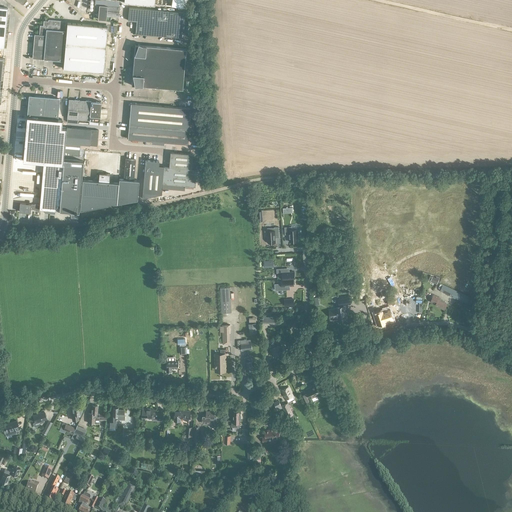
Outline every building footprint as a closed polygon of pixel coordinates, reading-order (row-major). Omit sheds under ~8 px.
[(119,6),(99,5),(98,19),(106,20),(106,16),(118,17),(119,6)] [(147,35),(150,9),(129,8),(128,20),(136,21),(135,34),(147,35)] [(184,12),(150,9),(147,35),(181,38),(184,12)] [(40,24),(39,34),(34,34),(32,58),(63,61),(62,68),(103,72),(107,26),(105,26),(65,22),(65,20),(47,19),(47,20),(43,20),(42,24),(40,24)] [(139,85),(182,89),(186,49),(142,45),(138,44),(138,45),(135,45),(131,85),(134,85),(134,86),(139,85)] [(59,98),(32,96),(29,96),(25,146),(40,147),(39,152),(55,153),(59,98)] [(89,120),(91,101),(69,99),(67,118),(89,120)] [(89,120),(92,120),(99,121),(101,102),(91,101),(89,120)] [(128,139),(151,141),(188,144),(191,108),(131,103),(128,139)] [(98,130),(71,127),(67,127),(64,154),(79,155),(80,144),(97,146),(98,130)] [(169,167),(164,166),(163,183),(195,186),(196,169),(191,169),(192,154),(170,152),(169,167)] [(124,178),(134,179),(136,159),(126,158),(124,178)] [(159,161),(145,160),(142,198),(162,194),(162,189),(163,183),(164,166),(159,166),(159,161)] [(40,205),(40,209),(71,212),(71,216),(78,217),(83,166),(43,162),(43,163),(43,169),(40,205)] [(106,166),(106,170),(95,171),(95,174),(112,174),(112,166),(106,166)] [(118,182),(117,203),(137,199),(139,180),(119,178),(118,182)] [(118,182),(82,179),(80,210),(117,203),(118,182)] [(298,185),(279,187),(280,203),(288,203),(286,191),(292,190),(292,192),(299,192),(298,185)] [(446,199),(446,208),(453,208),(453,206),(457,206),(457,199),(446,199)] [(40,205),(31,204),(20,203),(19,211),(30,212),(31,209),(35,210),(35,211),(39,212),(40,209),(40,205)] [(282,211),(283,222),(295,221),(294,221),(305,220),(304,210),(282,211)] [(272,230),(268,231),(268,243),(270,243),(270,244),(274,244),(274,243),(276,243),(275,235),(279,235),(279,227),(274,227),(274,228),(272,228),(272,230)] [(285,234),(289,234),(290,242),(298,241),(298,229),(292,229),(291,227),(285,227),(285,234)] [(267,270),(267,239),(262,239),(262,236),(256,236),(256,252),(259,252),(259,264),(260,264),(260,270),(258,270),(258,273),(272,272),(272,270),(267,270)] [(389,254),(382,256),(385,265),(392,263),(389,254)] [(287,268),(277,269),(277,273),(278,273),(278,275),(282,275),(283,279),(295,278),(294,272),(287,272),(287,268)] [(430,281),(437,284),(440,278),(436,276),(436,278),(430,275),(428,280),(430,281)] [(281,279),(281,283),(279,284),(279,290),(287,290),(287,286),(294,285),(294,284),(295,284),(295,280),(293,280),(293,279),(295,279),(295,278),(283,279),(281,279)] [(443,284),(443,285),(440,291),(470,305),(473,298),(443,284)] [(230,287),(220,288),(222,313),(232,312),(230,287)] [(439,297),(434,295),(431,302),(436,304),(439,297)] [(436,304),(435,305),(444,309),(447,303),(439,299),(440,298),(439,297),(436,304)] [(337,311),(332,312),(332,314),(333,318),(336,317),(338,317),(338,321),(346,319),(344,311),(343,311),(343,306),(350,304),(349,298),(337,300),(339,306),(339,309),(336,309),(337,311)] [(389,308),(382,310),(386,322),(393,320),(389,308)] [(382,309),(375,311),(377,319),(379,325),(386,322),(382,310),(382,309)] [(306,330),(291,336),(293,341),(308,335),(306,330)] [(247,343),(241,343),(242,349),(242,351),(246,350),(249,350),(253,349),(251,342),(247,343)] [(288,348),(285,343),(281,345),(281,347),(280,348),(279,345),(271,349),(274,356),(280,353),(279,351),(281,350),(282,349),(283,350),(288,348)] [(221,349),(221,354),(221,356),(220,356),(216,356),(216,363),(216,365),(216,366),(216,369),(219,369),(219,371),(222,371),(222,369),(225,369),(225,366),(226,366),(225,356),(224,356),(224,354),(225,354),(225,349),(221,349)] [(247,357),(245,357),(246,362),(247,362),(248,370),(253,370),(252,362),(253,362),(252,354),(250,355),(249,350),(246,350),(247,355),(247,357)] [(167,371),(172,371),(172,368),(179,368),(179,361),(167,361),(167,366),(167,371)] [(324,394),(323,392),(319,383),(306,390),(310,399),(317,395),(318,396),(319,397),(321,397),(323,396),(324,395),(324,394)] [(295,399),(293,396),(293,395),(289,387),(282,390),(286,399),(287,402),(295,399)] [(274,403),(276,407),(274,408),(275,411),(278,410),(282,408),(279,401),(274,403)] [(288,402),(282,406),(287,417),(294,414),(288,402)] [(104,414),(97,414),(98,405),(92,405),(92,413),(88,413),(88,423),(95,423),(95,418),(99,419),(100,418),(100,417),(103,417),(104,414)] [(83,409),(79,409),(79,407),(73,407),(73,415),(74,415),(74,417),(80,417),(83,411),(83,409)] [(109,420),(109,427),(116,428),(117,428),(117,419),(124,420),(125,420),(125,416),(124,416),(124,410),(118,410),(118,408),(117,407),(115,407),(113,407),(112,420),(109,420)] [(162,413),(154,413),(154,409),(151,409),(151,408),(147,408),(147,409),(143,409),(142,417),(143,417),(154,418),(154,420),(162,421),(162,420),(164,420),(164,419),(165,419),(165,414),(162,414),(162,413)] [(175,410),(174,421),(180,421),(181,418),(190,418),(191,411),(175,410)] [(44,422),(44,420),(47,419),(44,411),(33,415),(35,423),(39,421),(40,423),(44,422)] [(202,415),(202,423),(210,424),(210,427),(217,427),(217,417),(214,417),(214,411),(207,411),(207,415),(202,415)] [(234,419),(232,419),(232,425),(237,425),(237,423),(240,423),(240,418),(241,418),(241,415),(241,414),(240,414),(240,411),(234,411),(234,419)] [(1,425),(4,434),(20,429),(17,420),(1,425)] [(65,423),(63,429),(65,430),(72,433),(75,427),(65,423)] [(194,434),(195,427),(187,427),(186,436),(193,436),(194,434)] [(274,429),(270,429),(265,430),(266,436),(263,437),(263,442),(269,441),(269,438),(280,437),(279,429),(274,429)] [(77,434),(75,439),(74,439),(79,441),(82,443),(85,437),(77,434)] [(132,438),(124,437),(123,437),(123,447),(132,447),(132,438)] [(8,470),(7,474),(4,472),(0,481),(1,481),(1,482),(3,482),(4,482),(7,483),(10,475),(11,474),(17,477),(20,469),(14,466),(12,472),(8,470)] [(45,467),(41,477),(48,479),(52,469),(45,467)] [(93,479),(89,476),(84,486),(89,488),(93,479)] [(48,492),(49,493),(46,499),(47,499),(47,500),(49,500),(52,501),(54,498),(54,499),(58,490),(55,489),(59,479),(55,477),(48,492)] [(35,482),(34,484),(29,482),(26,489),(35,493),(38,485),(39,483),(35,482)] [(126,491),(131,494),(135,487),(129,484),(126,491)] [(68,508),(74,495),(62,490),(60,495),(65,497),(62,505),(65,506),(65,507),(67,508),(67,507),(68,508)] [(126,491),(118,506),(120,507),(124,509),(131,494),(126,491)] [(84,493),(82,496),(78,503),(82,505),(79,511),(88,511),(90,509),(86,507),(90,500),(89,500),(90,498),(89,496),(84,493)] [(110,511),(103,508),(106,502),(99,498),(94,508),(103,511),(102,511),(110,511)]
